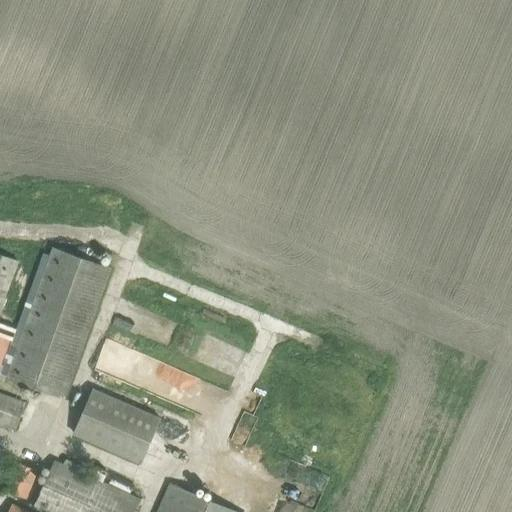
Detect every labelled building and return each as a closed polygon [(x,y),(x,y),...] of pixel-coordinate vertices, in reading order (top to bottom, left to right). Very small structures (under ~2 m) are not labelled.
[(0,363),(0,373),(7,376),(64,396),(109,266),(53,246),(11,367),(0,363)] [(0,252),(0,424),(15,430),(26,401),(0,391),(0,318),(21,260),(0,252)] [(74,434),(141,464),(161,417),(94,388),(74,434)] [(35,508),(42,511),(133,511),(140,499),(81,472),(86,461),(68,454),(64,465),(56,461),(35,508)] [(5,490),(26,499),(38,471),(17,462),(5,490)] [(234,511),(172,484),(159,511),(234,511)]
